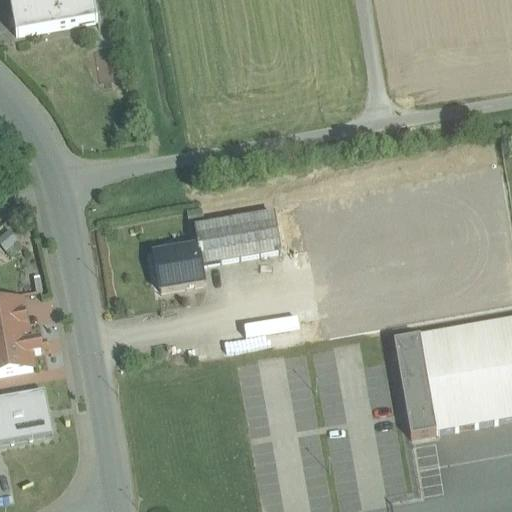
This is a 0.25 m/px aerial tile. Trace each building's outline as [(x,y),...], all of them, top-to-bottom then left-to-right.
[(8,0),(16,41),(97,27),(92,0),(8,0)] [(274,219),(195,233),(197,247),(198,253),(201,272),(280,258),(274,219)] [(197,247),(167,252),(168,258),(198,253),(197,247)] [(168,258),(154,260),(160,296),(204,288),(201,272),(198,253),(168,258)] [(21,306),(0,309),(0,330),(1,334),(0,334),(0,379),(33,374),(30,358),(41,356),(39,346),(29,347),(21,306)] [(511,325),(419,342),(436,438),(511,424),(511,325)] [(419,342),(394,347),(410,443),(436,438),(419,342)] [(45,396),(0,403),(0,448),(53,439),(45,396)]
